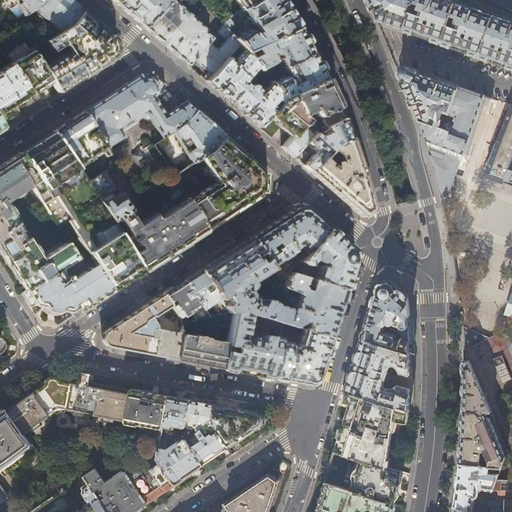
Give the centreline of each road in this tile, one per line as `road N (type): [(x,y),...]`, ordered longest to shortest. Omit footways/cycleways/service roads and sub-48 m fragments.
road 1 (residential): [(47,349),(301,185)]
road 2 (residential): [(47,349),(324,402)]
road 3 (tertiary): [(433,280),(436,237),(405,124),(370,38)]
road 4 (tertiary): [(294,0),(351,114),(381,201),(378,232)]
road 5 (tertiary): [(424,511),(436,376),(433,280)]
road 6 (residential): [(301,185),(147,49)]
road 7 (residential): [(173,511),(324,402)]
road 8 (residential): [(147,49),(0,145)]
road 9 (residential): [(324,402),(374,251)]
road 10 (residential): [(370,38),(511,88)]
